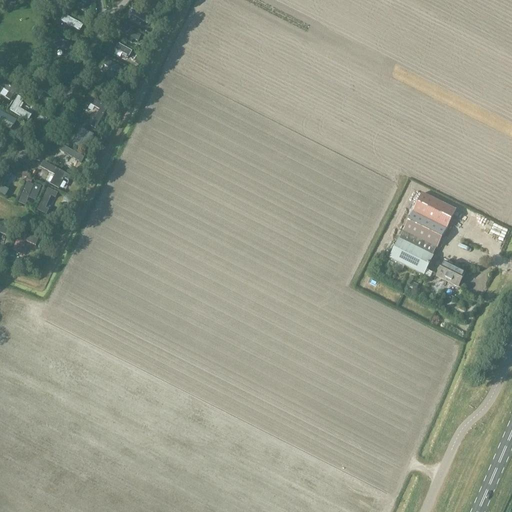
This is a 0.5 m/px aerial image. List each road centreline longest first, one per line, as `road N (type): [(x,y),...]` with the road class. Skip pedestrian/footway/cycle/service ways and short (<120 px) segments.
road 1 (track): [(511,123),(268,0)]
road 2 (track): [(511,217),(508,224),(402,172),(345,282)]
road 3 (unclassified): [(511,349),(483,409),(455,439),(424,511)]
road 4 (track): [(439,476),(407,462),(457,345)]
road 5 (track): [(0,269),(34,279),(54,242),(0,208)]
